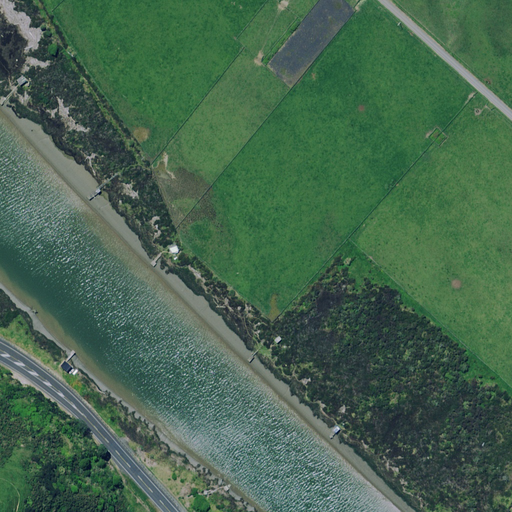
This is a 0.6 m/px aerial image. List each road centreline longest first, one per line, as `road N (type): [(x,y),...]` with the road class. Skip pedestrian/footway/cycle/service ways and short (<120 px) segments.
road 1 (trunk): [(171,511),(60,392),(0,349)]
road 2 (unclassified): [(383,0),(511,116)]
